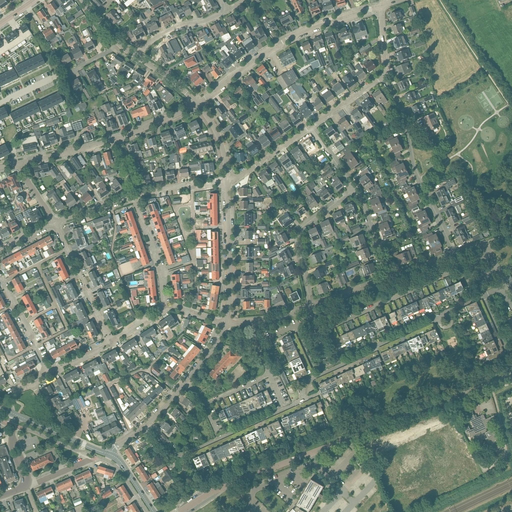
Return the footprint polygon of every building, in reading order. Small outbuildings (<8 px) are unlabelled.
[(65,9),(69,6),(70,7),(74,4),(71,0),(59,0),(61,2),(63,4),(59,6),(63,14),(67,11),(65,9)] [(123,0),(125,2),(125,3),(128,0),(136,0),(140,4),(144,1),(149,9),(151,8),(152,7),(150,5),(146,0),(123,0)] [(158,20),(159,22),(161,21),(165,27),(168,25),(167,24),(169,23),(169,22),(174,19),(169,12),(171,11),(165,0),(157,5),(159,8),(163,5),(167,12),(166,13),(167,15),(158,20)] [(299,0),(292,0),(298,14),(304,11),(300,4),(301,3),(299,0)] [(323,0),(324,2),(322,2),(323,5),(324,6),(325,11),(333,8),(331,4),(331,3),(329,0),(323,0)] [(184,7),(181,8),(185,16),(191,13),(189,9),(192,7),(190,4),(189,3),(188,1),(183,4),(184,7)] [(203,6),(205,10),(208,14),(214,11),(212,8),(216,6),(215,3),(214,4),(212,1),(205,5),(203,6)] [(60,12),(56,6),(53,2),(47,6),(52,13),(55,11),(57,14),(60,12)] [(123,11),(127,8),(122,2),(118,5),(123,11)] [(320,12),(319,8),(318,7),(316,2),(309,5),(313,15),(320,12)] [(275,4),(271,6),(276,15),(279,13),(275,4)] [(172,5),(169,7),(171,11),(174,17),(177,15),(179,20),(185,16),(181,8),(180,6),(176,8),(174,9),(172,5)] [(49,19),(45,14),(42,10),(37,14),(43,23),(49,19)] [(112,11),(106,15),(110,20),(109,21),(113,25),(115,22),(119,19),(120,19),(112,10),(112,11)] [(390,15),(393,22),(403,18),(400,11),(390,15)] [(289,13),(279,18),(283,26),(287,24),(289,23),(293,21),(289,13)] [(226,20),(228,24),(230,28),(235,25),(236,28),(242,25),(239,19),(236,21),(233,16),(226,20)] [(158,20),(157,20),(155,17),(152,18),(154,21),(145,26),(149,33),(156,29),(157,30),(158,29),(156,24),(159,22),(158,20)] [(278,28),(275,24),(273,19),(269,21),(267,18),(262,21),(266,29),(269,27),(271,31),(275,29),(275,30),(278,28)] [(57,31),(58,33),(62,31),(56,20),(52,23),(57,31)] [(248,23),(248,24),(246,20),(242,23),(249,33),(253,31),(248,23)] [(363,26),(362,23),(356,25),(356,26),(352,27),(354,34),(357,41),(362,39),(361,37),(368,35),(365,26),(363,26)] [(402,23),(397,25),(392,27),(395,35),(402,32),(401,28),(403,27),(402,23)] [(24,24),(19,28),(20,29),(18,31),(24,40),(32,35),(24,24)] [(133,33),(131,29),(126,31),(131,39),(134,37),(136,41),(146,36),(142,28),(143,28),(140,24),(137,26),(136,26),(136,27),(136,28),(138,30),(133,33)] [(210,28),(213,32),(215,36),(220,33),(221,36),(227,33),(224,28),(221,30),(218,24),(210,28)] [(259,24),(256,26),(259,29),(254,32),(260,43),(267,38),(259,24)] [(50,28),(42,33),(49,42),(52,47),(62,40),(59,36),(59,35),(56,37),(54,35),(50,28)] [(88,28),(82,32),(84,37),(88,35),(88,36),(92,34),(88,28)] [(339,34),(338,35),(339,38),(340,38),(341,41),(352,38),(350,31),(347,31),(346,28),(344,29),(344,28),(342,29),(342,30),(338,31),(339,34)] [(199,38),(197,39),(199,43),(208,38),(210,41),(213,39),(210,33),(207,35),(204,29),(196,33),(199,38)] [(16,33),(14,31),(9,34),(17,45),(24,40),(18,31),(16,33)] [(328,34),(325,35),(328,45),(335,43),(335,44),(337,51),(340,50),(336,40),(335,41),(334,39),(332,33),(331,33),(331,32),(327,33),(328,34)] [(182,40),(186,47),(187,47),(188,50),(196,46),(197,48),(200,46),(199,43),(197,39),(196,37),(193,39),(190,33),(183,37),(184,39),(182,40)] [(5,39),(2,40),(9,51),(17,45),(9,34),(4,38),(5,39)] [(324,43),(323,41),(321,36),(313,40),(317,50),(325,47),(323,43),(324,43)] [(395,39),(396,42),(394,42),(396,48),(406,45),(405,40),(406,40),(404,36),(395,39)] [(84,45),(88,52),(89,53),(91,51),(92,50),(91,50),(95,48),(89,37),(85,39),(87,43),(84,45)] [(246,40),(243,43),(249,51),(256,47),(252,42),(253,41),(251,37),(249,38),(246,40)] [(176,52),(177,53),(181,51),(175,39),(167,43),(172,54),(176,52)] [(234,55),(235,56),(238,60),(241,58),(245,56),(244,55),(240,50),(238,52),(237,50),(238,49),(234,44),(232,45),(230,42),(231,41),(230,39),(228,41),(225,43),(234,54),(234,55)] [(9,51),(2,40),(0,42),(0,41),(0,52),(2,55),(9,50),(9,51)] [(301,45),(303,49),(304,51),(308,49),(310,53),(313,51),(311,48),(308,41),(301,45)] [(82,55),(80,51),(76,44),(73,46),(75,50),(71,52),(75,59),(76,59),(76,60),(79,58),(79,57),(82,55)] [(165,46),(160,48),(161,48),(164,53),(162,54),(161,54),(166,63),(165,64),(166,64),(170,62),(172,61),(174,60),(171,53),(169,54),(167,50),(165,46)] [(222,62),(227,68),(228,69),(230,67),(230,66),(234,63),(229,57),(230,56),(227,53),(229,51),(225,46),(222,48),(224,50),(221,53),(226,59),(222,62)] [(399,52),(394,54),(395,57),(398,56),(400,61),(400,62),(400,61),(401,63),(403,62),(407,61),(408,60),(407,59),(408,59),(411,57),(408,49),(405,50),(399,52)] [(293,57),(290,50),(278,56),(280,59),(279,60),(280,60),(282,63),(285,67),(291,64),(289,59),(293,57)] [(318,60),(320,66),(321,66),(324,64),(319,51),(315,52),(318,60)] [(186,64),(188,68),(202,61),(197,52),(184,59),(185,61),(184,62),(186,65),(186,64)] [(60,67),(71,61),(73,60),(70,55),(68,56),(67,54),(60,58),(59,57),(56,59),(60,67)] [(35,57),(40,67),(45,64),(40,55),(35,57)] [(123,60),(116,56),(113,61),(111,65),(110,66),(107,68),(112,77),(116,73),(113,68),(116,63),(121,66),(124,62),(123,61),(123,60)] [(30,60),(34,69),(40,67),(35,57),(30,60)] [(34,69),(30,60),(25,62),(29,72),(34,69)] [(314,70),(320,66),(318,60),(311,63),(314,70)] [(363,64),(366,69),(369,73),(376,68),(371,61),(368,63),(367,61),(363,64)] [(404,65),(395,68),(396,71),(398,71),(400,76),(411,71),(407,61),(403,62),(404,65)] [(20,65),(24,74),(29,72),(25,62),(20,65)] [(121,66),(116,75),(120,77),(122,73),(124,74),(127,70),(130,72),(133,67),(126,63),(123,67),(121,66)] [(366,75),(363,71),(358,64),(355,67),(359,72),(356,74),(359,80),(366,75)] [(19,77),(24,74),(20,65),(14,67),(19,77)] [(208,65),(203,69),(206,73),(211,69),(208,65)] [(212,73),(216,79),(222,74),(220,72),(222,70),(219,67),(217,69),(214,66),(212,68),(214,71),(212,73)] [(267,71),(266,70),(263,66),(259,68),(256,69),(257,70),(257,71),(260,75),(263,73),(267,79),(269,78),(270,79),(273,77),(271,74),(269,75),(266,71),(267,71)] [(198,67),(192,69),(194,73),(196,72),(196,73),(199,76),(202,74),(200,70),(199,69),(198,67)] [(14,69),(8,72),(13,81),(18,78),(14,69)] [(134,75),(132,78),(134,79),(132,82),(138,85),(141,84),(138,82),(140,78),(141,79),(141,78),(144,74),(137,69),(136,71),(135,71),(133,74),(134,75)] [(283,89),(299,80),(292,69),(277,78),(283,89)] [(94,70),(86,74),(89,79),(89,80),(91,83),(92,83),(98,93),(105,89),(94,70)] [(13,81),(8,72),(3,74),(7,84),(13,81)] [(352,78),(354,77),(350,72),(348,73),(349,75),(343,79),(349,88),(356,83),(352,78)] [(196,73),(190,78),(192,81),(196,86),(203,80),(199,76),(196,73)] [(119,79),(115,75),(114,75),(113,77),(110,80),(115,84),(119,79)] [(143,85),(141,88),(146,90),(147,89),(147,88),(148,88),(149,89),(149,88),(151,85),(152,86),(152,85),(155,81),(155,80),(155,79),(153,77),(152,79),(148,77),(148,76),(143,85)] [(251,77),(251,78),(249,76),(243,81),(250,90),(257,85),(251,77)] [(410,88),(408,82),(410,81),(409,78),(397,83),(399,86),(401,91),(401,92),(410,88)] [(77,79),(70,83),(73,87),(74,89),(77,87),(80,92),(83,90),(81,87),(80,84),(77,79)] [(262,79),(258,81),(265,89),(268,87),(262,79)] [(318,85),(317,86),(313,81),(311,83),(318,93),(321,91),(318,85)] [(345,91),(342,87),(340,83),(333,88),(338,96),(345,91)] [(287,87),(283,91),(286,94),(290,91),(296,101),(297,101),(303,97),(303,96),(301,94),(296,86),(294,84),(288,88),(287,87)] [(246,95),(243,91),(240,87),(233,92),(237,97),(241,94),(243,97),(246,95)] [(161,98),(164,100),(167,104),(170,101),(169,99),(172,96),(163,88),(160,92),(163,95),(161,98)] [(92,98),(87,89),(84,91),(89,100),(92,98)] [(334,98),(332,94),(329,91),(322,95),(328,103),(334,98)] [(378,104),(382,101),(384,104),(387,102),(380,91),(373,96),(378,104)] [(413,92),(404,96),(406,99),(407,101),(408,100),(410,103),(417,100),(419,99),(416,94),(415,91),(413,92)] [(265,101),(270,97),(267,92),(262,96),(265,101)] [(63,102),(59,93),(53,96),(58,105),(63,102)] [(146,96),(148,102),(150,109),(153,108),(155,111),(161,108),(159,104),(158,101),(158,102),(156,98),(153,99),(152,100),(150,95),(149,93),(146,96)] [(53,96),(48,98),(52,107),(58,105),(53,96)] [(226,106),(226,105),(228,108),(234,104),(232,101),(228,96),(222,100),(226,106)] [(264,102),(259,96),(253,100),(258,106),(263,103),(264,102)] [(430,96),(421,100),(422,103),(412,107),(415,116),(425,112),(422,107),(425,105),(424,103),(425,102),(432,99),(430,96)] [(135,97),(123,103),(126,109),(134,105),(133,103),(137,100),(135,97)] [(271,97),(267,100),(277,113),(281,110),(271,97)] [(48,98),(43,100),(47,110),(52,107),(48,98)] [(324,105),(319,98),(315,101),(316,103),(313,105),(317,110),(318,111),(321,109),(320,108),(324,105)] [(370,102),(368,99),(361,104),(366,111),(367,111),(367,112),(375,106),(371,101),(370,102)] [(47,110),(43,100),(38,103),(42,112),(47,110)] [(35,114),(40,112),(36,102),(30,105),(35,114)] [(302,107),(299,109),(301,112),(303,114),(306,118),(309,116),(308,115),(312,112),(309,108),(307,105),(305,102),(301,105),(302,107)] [(111,110),(110,109),(109,104),(102,107),(104,113),(111,110)] [(30,105),(25,107),(29,116),(35,114),(30,105)] [(139,115),(140,117),(144,115),(145,116),(150,114),(147,106),(142,108),(131,112),(133,118),(139,115)] [(20,110),(24,119),(29,116),(25,107),(20,110)] [(221,109),(219,107),(214,111),(219,117),(220,116),(223,120),(229,115),(223,108),(221,109)] [(0,109),(0,114),(2,119),(8,117),(4,108),(0,109)] [(368,120),(365,116),(364,115),(363,113),(361,114),(357,109),(351,114),(356,121),(359,119),(363,124),(368,120)] [(19,121),(24,119),(20,110),(15,112),(19,121)] [(11,119),(13,122),(14,124),(19,121),(15,112),(9,115),(11,119)] [(291,120),(295,126),(299,123),(299,124),(302,122),(301,121),(302,121),(298,116),(295,113),(289,117),(291,120)] [(368,113),(364,115),(365,116),(368,120),(370,123),(373,120),(368,113)] [(127,124),(126,119),(124,114),(116,116),(120,126),(124,125),(124,126),(127,125),(127,124)] [(246,114),(239,119),(241,122),(248,118),(246,114)] [(433,114),(422,118),(425,125),(427,124),(430,131),(437,128),(439,127),(436,120),(433,114)] [(115,123),(114,124),(111,116),(108,118),(109,121),(106,122),(108,130),(111,129),(112,131),(117,129),(115,123)] [(350,126),(347,122),(345,118),(338,123),(343,130),(350,126)] [(279,124),(285,133),(292,128),(286,119),(279,124)] [(188,125),(190,129),(192,132),(196,131),(197,134),(201,132),(196,121),(188,125)] [(270,125),(267,121),(261,125),(265,131),(268,129),(267,127),(270,125)] [(74,132),(75,132),(82,129),(80,122),(72,125),(74,132)] [(356,122),(353,125),(361,136),(364,134),(356,122)] [(230,130),(236,139),(239,136),(241,139),(247,135),(245,132),(246,131),(242,125),(241,126),(239,123),(230,130)] [(63,125),(64,129),(68,140),(75,137),(71,126),(69,127),(68,124),(63,125)] [(81,135),(84,143),(91,140),(93,139),(90,133),(96,131),(93,125),(86,128),(88,133),(81,135)] [(181,126),(174,129),(176,134),(177,136),(179,139),(186,136),(183,130),(181,126)] [(329,137),(333,134),(336,139),(340,137),(336,131),(335,132),(332,127),(325,132),(329,137)] [(62,142),(68,140),(64,129),(58,131),(62,142)] [(281,135),(278,131),(277,129),(273,131),(273,130),(269,133),(274,140),(281,135)] [(341,133),(347,143),(349,145),(354,141),(352,139),(350,141),(346,136),(347,136),(344,131),(341,133)] [(168,132),(160,134),(162,141),(164,145),(166,144),(172,142),(171,141),(174,141),(171,132),(168,133),(168,132)] [(54,133),(48,135),(51,145),(58,143),(55,136),(54,133)] [(261,137),(258,139),(261,142),(260,142),(264,148),(264,147),(265,148),(268,146),(267,145),(270,143),(267,138),(266,138),(264,134),(261,137)] [(44,147),(51,145),(48,135),(41,137),(42,141),(44,147)] [(39,146),(35,136),(27,138),(30,151),(36,149),(36,147),(39,146)] [(390,144),(392,148),(400,144),(397,137),(393,140),(391,137),(384,140),(386,143),(388,142),(389,144),(390,144)] [(24,152),(30,151),(27,138),(18,140),(21,151),(24,150),(24,152)] [(154,138),(147,140),(149,145),(150,147),(153,146),(154,149),(157,148),(158,148),(161,147),(160,144),(156,145),(155,143),(154,138)] [(301,144),(307,153),(312,150),(315,148),(309,139),(301,144)] [(211,141),(206,142),(189,146),(192,155),(207,151),(208,154),(213,153),(211,141)] [(247,148),(252,156),(253,156),(253,157),(257,154),(257,153),(259,151),(254,143),(247,148)] [(142,156),(140,151),(139,151),(136,144),(130,146),(131,149),(128,151),(131,158),(139,156),(139,157),(142,156)] [(403,150),(400,144),(392,148),(393,151),(392,152),(393,154),(391,155),(394,161),(396,160),(401,158),(398,152),(403,150)] [(9,154),(5,145),(0,147),(0,149),(4,157),(9,154)] [(343,158),(347,164),(355,158),(352,155),(353,154),(352,152),(354,151),(352,148),(349,145),(342,150),(344,154),(345,153),(347,155),(343,158)] [(298,147),(291,152),(297,161),(302,158),(306,164),(310,161),(306,155),(305,154),(303,155),(298,147)] [(111,160),(109,152),(108,152),(108,151),(105,152),(105,153),(103,154),(104,158),(102,158),(103,162),(105,161),(106,165),(114,163),(113,159),(111,160)] [(244,157),(248,156),(248,160),(252,160),(247,152),(237,154),(237,153),(234,153),(235,158),(237,158),(238,162),(241,162),(242,162),(244,161),(244,157)] [(310,161),(312,163),(314,161),(311,157),(310,157),(308,154),(306,155),(310,161)] [(75,156),(70,160),(73,164),(78,170),(83,167),(82,166),(85,164),(86,164),(84,161),(83,160),(80,155),(77,158),(76,158),(75,156)] [(100,163),(100,160),(98,155),(92,157),(93,157),(90,158),(91,162),(94,161),(96,168),(99,167),(98,164),(100,163)] [(293,165),(289,159),(286,155),(280,160),(286,170),(293,165)] [(357,162),(355,158),(347,164),(351,169),(355,166),(357,169),(363,165),(361,162),(359,163),(358,161),(357,162)] [(396,160),(394,161),(389,163),(392,169),(394,168),(397,174),(398,173),(406,169),(403,163),(400,165),(399,162),(397,162),(396,160)] [(197,162),(189,163),(189,168),(190,172),(197,171),(197,175),(201,175),(206,174),(206,173),(213,172),(213,170),(214,170),(214,167),(213,167),(212,165),(212,163),(207,164),(202,165),(197,165),(197,162)] [(270,167),(273,171),(274,172),(277,170),(279,174),(282,171),(276,162),(270,167)] [(61,174),(65,179),(67,178),(74,173),(66,163),(59,168),(63,173),(61,174)] [(328,164),(322,169),(318,171),(321,176),(325,173),(324,172),(330,168),(328,164)] [(47,165),(34,168),(35,175),(36,178),(40,177),(40,174),(48,172),(47,165)] [(165,172),(166,175),(166,180),(174,179),(173,172),(177,171),(176,165),(172,165),(169,166),(170,171),(165,172)] [(179,170),(179,173),(180,178),(188,177),(187,169),(186,165),(182,166),(183,170),(179,170)] [(54,177),(58,174),(54,168),(50,171),(54,177)] [(162,180),(160,169),(157,170),(157,173),(153,174),(154,182),(162,180)] [(367,169),(364,171),(360,174),(362,176),(358,179),(362,185),(369,180),(367,177),(368,176),(367,174),(369,172),(367,169)] [(409,176),(406,169),(398,173),(399,177),(398,177),(399,180),(397,181),(399,185),(397,186),(398,188),(406,184),(405,181),(406,181),(405,178),(409,176)] [(273,181),(275,180),(272,177),(271,178),(265,170),(259,174),(265,183),(272,179),(273,181)] [(324,175),(321,177),(324,182),(328,179),(326,178),(330,175),(334,172),(332,170),(329,172),(328,173),(326,174),(324,175)] [(141,178),(142,183),(145,183),(146,184),(149,183),(149,182),(148,175),(145,176),(144,172),(138,173),(139,178),(141,178)] [(3,187),(4,189),(11,186),(15,194),(22,191),(15,174),(7,178),(8,179),(1,183),(0,183),(0,187),(1,188),(3,187)] [(83,182),(77,174),(74,176),(80,184),(83,182)] [(337,177),(334,179),(336,183),(333,186),(337,191),(344,187),(337,177)] [(115,180),(112,182),(114,184),(111,187),(115,193),(122,189),(115,180)] [(372,183),(369,180),(362,185),(366,191),(368,189),(370,191),(372,190),(373,192),(372,193),(381,189),(376,183),(374,184),(373,182),(372,183)] [(97,192),(101,198),(108,193),(104,188),(106,187),(103,182),(98,186),(101,189),(97,192)] [(271,191),(269,189),(270,189),(266,184),(263,186),(266,191),(268,193),(271,191)] [(406,184),(398,188),(400,187),(403,192),(405,191),(406,194),(407,193),(409,197),(417,193),(414,187),(411,188),(410,185),(408,186),(406,184)] [(78,189),(84,195),(81,198),(85,203),(91,198),(89,195),(92,193),(85,185),(78,189)] [(324,186),(316,192),(319,196),(320,195),(324,201),(330,196),(326,190),(324,186)] [(247,188),(240,188),(240,197),(245,196),(251,196),(251,189),(247,189),(247,188)] [(262,195),(257,188),(253,190),(258,197),(262,195)] [(436,192),(439,199),(450,194),(447,188),(441,190),(436,192)] [(370,201),(372,207),(381,204),(380,200),(381,200),(380,197),(382,197),(381,193),(382,193),(381,189),(372,193),(374,199),(370,201)] [(420,199),(417,193),(409,197),(406,198),(408,202),(409,201),(410,203),(407,205),(410,211),(418,207),(417,204),(418,203),(417,201),(420,199)] [(65,201),(69,208),(76,203),(69,194),(66,196),(68,198),(65,201)] [(453,201),(450,194),(439,199),(442,206),(450,203),(450,202),(453,201)] [(26,209),(22,203),(23,202),(24,199),(22,196),(19,195),(16,197),(16,200),(17,203),(16,203),(21,212),(26,209)] [(318,205),(311,195),(305,200),(307,203),(311,209),(318,205)] [(60,201),(58,198),(57,196),(53,199),(57,204),(53,206),(57,211),(64,207),(60,201)] [(150,213),(157,211),(154,204),(156,203),(155,199),(148,200),(149,205),(148,205),(150,213)] [(247,201),(240,201),(241,209),(247,209),(254,209),(253,204),(249,204),(249,206),(247,206),(247,201)] [(345,205),(345,206),(344,206),(349,218),(356,215),(355,211),(356,211),(355,208),(354,208),(352,203),(348,205),(347,204),(345,205)] [(383,203),(381,204),(372,207),(374,214),(377,213),(379,216),(379,215),(381,215),(382,217),(388,215),(387,212),(386,209),(384,210),(383,208),(385,207),(383,203)] [(300,217),(307,212),(301,204),(295,209),(300,217)] [(418,217),(420,220),(428,217),(425,210),(422,212),(421,209),(420,210),(419,210),(418,207),(412,210),(413,212),(412,213),(414,216),(416,215),(417,217),(418,217)] [(458,213),(455,207),(452,209),(445,212),(448,218),(458,213)] [(32,213),(30,209),(23,213),(26,219),(29,217),(32,222),(33,222),(34,223),(36,221),(37,220),(41,218),(37,210),(32,213)] [(127,221),(133,219),(131,211),(124,214),(127,221)] [(159,218),(157,211),(150,213),(153,221),(159,218)] [(340,212),(332,215),(336,223),(340,221),(341,224),(345,222),(340,212)] [(12,222),(8,224),(12,233),(19,229),(17,226),(19,226),(12,213),(8,215),(12,222)] [(284,216),(278,220),(282,226),(284,224),(286,227),(293,222),(287,213),(284,216)] [(461,220),(458,213),(448,218),(451,224),(458,221),(461,220)] [(255,214),(251,214),(245,214),(245,225),(252,225),(252,221),(255,221),(255,220),(255,215),(255,214)] [(379,225),(381,231),(390,228),(388,225),(389,224),(388,222),(390,221),(389,218),(388,215),(382,217),(383,220),(382,220),(383,223),(379,225)] [(104,229),(104,231),(108,230),(106,224),(110,222),(108,216),(100,219),(104,229)] [(431,223),(428,217),(420,220),(421,224),(420,224),(421,227),(419,228),(422,234),(429,231),(427,228),(428,228),(426,225),(431,223)] [(159,218),(153,221),(155,228),(162,226),(159,218)] [(104,229),(100,219),(93,221),(95,227),(99,226),(101,232),(104,231),(104,229)] [(129,229),(136,226),(133,219),(127,221),(129,229)] [(328,220),(320,224),(324,233),(323,234),(322,233),(324,237),(334,232),(328,220)] [(0,228),(0,237),(1,239),(9,235),(6,228),(8,227),(6,221),(1,224),(2,226),(1,227),(2,228),(0,228)] [(75,239),(83,237),(80,227),(80,225),(74,227),(75,229),(72,230),(73,232),(74,236),(73,236),(74,239),(75,239)] [(132,236),(139,234),(136,226),(129,229),(132,236)] [(164,233),(162,226),(155,228),(158,235),(164,233)] [(457,237),(467,233),(464,226),(454,231),(457,237)] [(319,236),(316,228),(308,231),(313,243),(320,240),(321,241),(321,242),(323,248),(327,246),(322,235),(319,236)] [(391,232),(390,228),(381,231),(383,238),(388,236),(390,242),(397,240),(395,234),(393,234),(392,231),(391,232)] [(278,230),(275,231),(280,241),(277,243),(279,246),(288,241),(283,231),(279,233),(278,230)] [(245,231),(245,239),(252,239),(252,235),(256,235),(256,231),(245,231)] [(94,233),(91,235),(93,239),(92,240),(94,244),(99,241),(96,235),(95,235),(94,233)] [(164,233),(158,235),(161,243),(167,241),(164,233)] [(429,240),(431,244),(439,240),(436,234),(433,235),(433,234),(431,235),(430,233),(423,236),(425,240),(427,239),(428,241),(429,240)] [(470,236),(469,236),(467,233),(457,237),(460,244),(471,239),(470,236)] [(135,244),(141,241),(139,234),(132,236),(135,244)] [(49,236),(43,239),(46,245),(49,251),(51,255),(54,254),(52,250),(49,244),(53,242),(52,241),(57,239),(55,235),(50,238),(49,236)] [(355,242),(356,246),(365,243),(362,235),(351,239),(352,243),(355,242)] [(78,247),(80,250),(84,248),(88,246),(85,236),(84,237),(83,237),(75,239),(77,247),(78,247)] [(46,245),(43,239),(43,238),(40,240),(40,241),(37,243),(40,248),(46,245)] [(442,246),(439,240),(431,244),(432,247),(431,248),(432,251),(430,252),(432,255),(435,253),(436,256),(441,254),(440,251),(442,250),(440,247),(442,246)] [(137,251),(144,249),(141,241),(135,244),(136,247),(133,248),(135,252),(137,251)] [(170,248),(167,241),(161,243),(163,250),(170,248)] [(31,246),(34,252),(37,257),(39,261),(42,260),(39,255),(39,254),(37,250),(40,248),(37,243),(31,246)] [(31,246),(25,249),(28,255),(34,252),(31,246)] [(405,250),(401,251),(402,254),(405,263),(412,260),(411,257),(410,256),(413,254),(415,254),(415,252),(413,246),(407,248),(405,249),(405,250)] [(172,255),(170,248),(163,250),(166,257),(172,255)] [(246,257),(252,257),(257,257),(257,251),(260,251),(260,248),(252,248),(246,248),(246,257)] [(282,257),(284,261),(292,257),(288,250),(286,251),(284,248),(269,255),(269,260),(278,255),(279,258),(282,257)] [(22,258),(25,264),(27,268),(30,267),(28,262),(25,257),(28,255),(25,249),(19,252),(22,258)] [(140,258),(146,256),(144,249),(137,251),(140,258)] [(361,255),(362,260),(370,257),(367,249),(356,253),(358,256),(361,255)] [(82,261),(90,257),(88,253),(85,254),(84,251),(79,254),(82,261)] [(323,254),(325,253),(324,251),(310,257),(311,259),(312,259),(314,264),(313,264),(321,261),(322,261),(325,260),(325,259),(326,258),(326,257),(325,255),(323,256),(323,255),(323,254)] [(19,252),(13,255),(16,261),(22,258),(19,252)] [(395,253),(392,254),(394,261),(395,263),(398,262),(399,265),(405,263),(402,254),(398,255),(398,254),(395,255),(395,253)] [(7,258),(10,264),(13,270),(15,274),(18,273),(15,268),(13,263),(16,261),(13,255),(13,254),(10,256),(10,257),(7,258)] [(176,258),(175,254),(172,255),(166,257),(168,265),(181,261),(183,264),(190,262),(188,255),(180,258),(180,257),(176,258)] [(146,256),(140,258),(143,266),(149,264),(146,256)] [(94,264),(90,257),(82,261),(85,268),(89,266),(91,269),(97,266),(102,263),(101,261),(94,264)] [(5,267),(10,264),(7,258),(1,261),(1,262),(0,263),(0,266),(2,271),(5,269),(6,269),(5,267)] [(54,261),(57,267),(63,265),(60,258),(54,261)] [(260,264),(253,264),(253,263),(246,263),(246,271),(253,271),(256,271),(256,267),(260,267),(260,264)] [(363,269),(363,271),(365,276),(366,275),(367,276),(376,273),(376,272),(377,272),(375,268),(374,268),(373,263),(363,267),(364,268),(363,269)] [(209,272),(211,272),(218,272),(218,264),(211,264),(208,264),(208,270),(205,270),(205,274),(209,274),(209,272)] [(57,267),(59,274),(66,271),(63,265),(57,267)] [(272,275),(279,271),(281,275),(284,273),(285,277),(295,273),(292,265),(285,268),(284,267),(278,269),(278,268),(270,272),(272,275)] [(316,279),(326,275),(324,271),(327,270),(326,267),(314,272),(316,279)] [(144,280),(147,280),(154,279),(153,271),(150,271),(149,268),(143,270),(144,280)] [(68,277),(66,271),(59,274),(62,280),(68,277)] [(88,274),(91,281),(97,278),(93,271),(88,274)] [(341,278),(340,274),(337,275),(336,275),(337,279),(340,286),(344,284),(341,278)] [(17,277),(11,280),(14,287),(20,284),(24,282),(21,275),(17,277)] [(450,276),(455,285),(456,289),(455,290),(457,294),(464,291),(460,282),(458,284),(454,275),(450,276)] [(242,281),(241,281),(242,284),(243,284),(243,285),(254,284),(254,276),(249,276),(247,276),(242,277),(242,281)] [(455,295),(457,294),(455,290),(456,289),(455,285),(452,286),(448,277),(445,278),(446,281),(451,292),(449,292),(453,299),(456,298),(455,295)] [(100,285),(97,278),(91,281),(95,288),(100,285)] [(443,279),(440,281),(446,294),(444,295),(446,299),(447,302),(453,299),(449,292),(451,292),(446,281),(444,282),(443,279)] [(182,280),(182,282),(179,282),(172,283),(173,291),(180,290),(183,290),(182,284),(186,284),(186,280),(182,280)] [(441,302),(446,299),(444,295),(446,294),(440,281),(437,282),(438,284),(437,285),(438,287),(436,288),(438,292),(440,296),(438,297),(441,302)] [(320,294),(328,291),(331,290),(327,282),(317,287),(319,291),(319,292),(320,294)] [(66,294),(69,292),(74,290),(71,283),(65,285),(67,288),(64,290),(66,294)] [(20,284),(14,287),(18,293),(23,290),(20,284)] [(435,304),(441,302),(438,297),(440,296),(438,292),(436,293),(432,284),(429,286),(433,295),(435,299),(433,300),(435,304)] [(208,293),(211,294),(217,295),(219,287),(212,286),(211,288),(209,288),(208,293)] [(55,299),(60,297),(55,287),(51,289),(55,299)] [(256,288),(256,287),(251,287),(251,290),(243,290),(243,292),(241,292),(241,297),(243,297),(250,297),(250,293),(262,292),(262,288),(256,288)] [(436,306),(435,304),(433,300),(435,299),(433,295),(430,296),(426,287),(423,288),(427,297),(429,301),(427,302),(429,306),(432,305),(433,307),(436,306)] [(288,288),(284,290),(288,298),(291,297),(293,303),(300,299),(297,291),(292,294),(290,288),(288,288)] [(74,290),(69,292),(72,299),(78,297),(74,290)] [(103,291),(97,293),(100,300),(106,298),(109,296),(106,291),(103,292),(103,291)] [(419,312),(424,309),(422,305),(424,304),(422,300),(419,301),(415,292),(412,293),(416,302),(418,306),(417,307),(419,312)] [(211,294),(208,293),(207,293),(207,295),(207,298),(210,298),(209,301),(216,302),(217,295),(211,294)] [(24,304),(30,301),(27,294),(21,297),(24,304)] [(285,305),(280,294),(277,296),(279,299),(273,301),(277,309),(285,305)] [(407,296),(411,305),(413,309),(411,309),(413,314),(419,312),(417,307),(418,306),(416,302),(414,303),(410,294),(407,296)] [(429,301),(427,297),(425,298),(423,294),(420,295),(422,300),(424,304),(422,305),(424,309),(427,308),(428,310),(430,309),(429,306),(427,302),(429,301)] [(106,298),(100,300),(104,308),(109,305),(112,304),(109,296),(106,298)] [(60,309),(63,307),(64,307),(60,297),(55,299),(60,309)] [(404,297),(401,298),(405,307),(407,311),(406,312),(408,316),(413,314),(411,309),(413,309),(411,305),(408,306),(404,297)] [(400,309),(400,310),(402,314),(400,314),(402,319),(408,316),(406,312),(407,311),(405,307),(403,308),(399,299),(396,301),(400,309)] [(480,300),(465,307),(468,312),(470,311),(479,308),(478,305),(482,303),(480,300)] [(24,304),(28,310),(33,307),(30,301),(24,304)] [(78,312),(84,309),(80,302),(75,305),(76,308),(73,309),(75,314),(78,312)] [(403,321),(402,319),(400,314),(402,314),(400,310),(397,311),(393,302),(390,303),(394,312),(396,316),(395,317),(397,321),(400,320),(401,322),(403,321)] [(391,324),(397,321),(395,317),(396,316),(394,312),(392,313),(388,304),(383,306),(391,324)] [(484,309),(483,306),(479,308),(470,311),(472,317),(483,312),(482,310),(484,309)] [(37,313),(33,307),(28,310),(31,316),(37,313)] [(389,325),(385,316),(383,317),(379,308),(376,310),(380,319),(384,327),(389,325)] [(87,316),(84,309),(78,312),(81,319),(87,316)] [(110,320),(115,317),(112,310),(106,313),(110,320)] [(370,312),(374,321),(378,330),(379,332),(385,329),(384,327),(380,319),(377,320),(373,311),(370,312)] [(483,312),(472,317),(475,322),(484,319),(483,316),(487,314),(485,311),(483,312)] [(0,323),(1,323),(10,319),(7,312),(5,313),(4,312),(0,314),(1,315),(2,318),(0,319),(0,323)] [(365,315),(369,324),(373,332),(378,330),(374,321),(372,322),(368,313),(365,315)] [(171,315),(164,320),(167,325),(171,330),(179,324),(175,317),(172,318),(171,315)] [(110,320),(113,327),(116,326),(117,329),(123,326),(118,316),(110,320)] [(359,317),(363,326),(367,335),(368,337),(374,335),(373,332),(369,324),(366,325),(362,316),(359,317)] [(486,321),(489,320),(488,317),(484,319),(475,322),(477,328),(487,323),(486,321)] [(40,318),(34,321),(37,327),(43,324),(46,323),(47,322),(46,319),(41,321),(40,318)] [(367,335),(363,326),(361,327),(357,318),(354,320),(358,329),(362,337),(367,335)] [(7,328),(13,325),(10,319),(1,323),(4,329),(7,328)] [(164,320),(157,324),(161,329),(167,325),(164,320)] [(86,324),(89,331),(95,328),(91,321),(86,324)] [(348,322),(352,331),(356,340),(362,337),(358,329),(355,330),(351,321),(348,322)] [(487,327),(492,325),(490,322),(487,323),(477,328),(480,333),(489,329),(487,327)] [(43,324),(37,327),(40,333),(49,329),(47,325),(46,323),(43,324)] [(204,327),(201,334),(207,337),(211,330),(207,328),(208,325),(204,323),(203,326),(204,327)] [(347,334),(351,342),(356,340),(352,331),(350,332),(346,323),(343,324),(347,334)] [(7,328),(10,334),(16,331),(13,325),(7,328)] [(348,344),(351,342),(347,334),(344,335),(340,326),(337,327),(341,336),(345,345),(346,347),(349,346),(348,344)] [(431,326),(428,327),(430,332),(433,340),(435,342),(440,340),(435,329),(433,330),(431,326)] [(152,327),(146,331),(149,337),(150,339),(156,335),(155,333),(156,333),(152,327)] [(98,335),(95,328),(89,331),(93,338),(98,335)] [(335,328),(332,329),(336,338),(331,341),(331,340),(330,341),(334,350),(345,345),(341,336),(339,337),(335,328)] [(428,342),(433,340),(430,332),(427,333),(425,328),(422,330),(423,331),(428,342)] [(493,328),(489,329),(480,333),(482,339),(491,335),(490,332),(494,331),(493,328)] [(49,329),(40,333),(43,339),(51,335),(49,333),(51,332),(49,329)] [(72,332),(71,330),(63,334),(65,338),(67,337),(68,338),(73,335),(72,332)] [(16,331),(10,334),(13,340),(19,337),(16,331)] [(146,331),(139,336),(145,345),(151,340),(150,339),(149,337),(146,331)] [(420,331),(417,332),(419,337),(424,348),(424,349),(430,346),(428,342),(423,331),(420,332),(420,331)] [(282,340),(285,345),(296,340),(293,335),(292,335),(291,332),(278,338),(279,341),(282,340)] [(285,352),(287,351),(295,347),(294,344),(300,342),(296,333),(293,335),(296,340),(285,345),(282,346),(285,352)] [(411,335),(413,339),(418,350),(424,348),(419,337),(416,338),(414,333),(411,335)] [(481,342),(482,345),(485,344),(493,340),(492,338),(497,336),(495,333),(491,335),(482,339),(483,341),(481,342)] [(207,337),(201,334),(197,341),(203,344),(207,337)] [(409,336),(406,337),(408,341),(412,350),(415,349),(416,352),(418,350),(413,339),(411,340),(409,336)] [(13,348),(17,346),(23,343),(19,337),(13,340),(10,342),(13,348)] [(406,353),(412,350),(408,341),(405,343),(403,338),(400,340),(402,344),(406,353)] [(493,340),(485,344),(487,350),(496,346),(495,343),(499,342),(498,338),(493,340)] [(134,339),(127,343),(131,349),(137,344),(134,339)] [(159,343),(161,346),(157,349),(160,353),(168,347),(163,340),(159,343)] [(68,344),(67,341),(64,342),(65,344),(61,346),(65,353),(71,350),(68,344)] [(68,344),(71,350),(77,347),(74,341),(68,344)] [(397,346),(401,355),(406,353),(402,344),(400,345),(398,341),(395,342),(397,346)] [(17,346),(13,348),(9,350),(5,352),(7,355),(13,356),(11,352),(18,348),(20,352),(26,349),(23,343),(17,346)] [(124,353),(131,349),(127,343),(121,347),(124,353)] [(391,349),(395,358),(401,355),(397,346),(394,347),(392,343),(389,345),(391,349)] [(54,347),(56,350),(59,356),(65,353),(61,346),(60,344),(54,347)] [(299,345),(295,347),(287,351),(285,352),(287,357),(290,356),(298,352),(296,350),(301,348),(299,345)] [(146,346),(143,348),(146,352),(149,356),(150,359),(153,357),(152,354),(151,354),(146,346)] [(195,346),(189,352),(195,356),(200,350),(195,346)] [(396,360),(395,358),(391,349),(389,350),(387,346),(378,350),(384,363),(390,360),(391,362),(396,360)] [(496,346),(487,350),(485,351),(488,356),(492,355),(494,360),(490,362),(505,355),(501,347),(497,349),(496,346)] [(178,356),(179,354),(175,350),(171,347),(168,350),(170,353),(173,352),(178,356)] [(53,359),(59,356),(56,350),(50,353),(53,359)] [(108,353),(112,362),(113,362),(116,361),(115,358),(118,356),(115,350),(108,353)] [(302,350),(298,352),(290,356),(287,357),(290,363),(292,362),(300,358),(299,355),(303,353),(302,350)] [(214,368),(220,374),(233,360),(236,362),(241,356),(237,353),(235,355),(230,351),(214,368)] [(189,352),(184,358),(189,362),(195,356),(189,352)] [(112,362),(108,353),(101,357),(104,363),(108,361),(109,363),(112,362)] [(372,355),(374,360),(376,364),(374,365),(376,369),(382,367),(380,363),(382,362),(379,357),(377,358),(375,354),(372,355)] [(122,355),(120,357),(122,361),(125,365),(126,367),(128,366),(127,363),(125,359),(122,355)] [(304,356),(300,358),(292,362),(295,367),(303,363),(301,361),(306,359),(304,356)] [(371,371),(376,369),(374,365),(376,364),(374,360),(371,361),(369,357),(366,358),(368,360),(370,367),(369,367),(371,371)] [(178,361),(177,362),(184,369),(189,362),(184,358),(182,361),(180,359),(178,361)] [(17,377),(23,373),(20,367),(18,363),(16,359),(13,360),(18,369),(14,371),(17,377)] [(365,374),(371,371),(369,367),(370,367),(368,360),(365,361),(364,359),(361,360),(363,365),(365,369),(364,370),(365,374)] [(96,360),(89,363),(92,369),(94,373),(100,369),(98,365),(96,360)] [(26,364),(29,370),(35,367),(32,361),(26,364)] [(295,367),(292,368),(294,374),(305,369),(304,366),(308,364),(307,361),(303,363),(295,367)] [(175,364),(172,368),(179,375),(184,369),(177,362),(175,364)] [(360,376),(365,374),(364,370),(365,369),(363,365),(360,366),(359,362),(356,363),(357,367),(359,372),(358,372),(360,376)] [(92,369),(89,363),(82,367),(85,373),(92,369)] [(26,364),(20,367),(23,373),(29,370),(26,364)] [(110,381),(106,374),(101,365),(101,364),(98,365),(100,369),(101,371),(102,372),(103,375),(102,375),(106,383),(110,381)] [(361,379),(360,376),(358,372),(359,372),(357,367),(355,368),(353,364),(351,365),(354,374),(353,375),(354,379),(355,381),(356,381),(361,379)] [(345,368),(346,372),(348,374),(346,375),(349,382),(352,380),(353,382),(355,381),(354,379),(353,375),(354,374),(351,365),(350,365),(352,370),(350,371),(348,366),(345,368)] [(309,367),(305,369),(294,374),(292,375),(294,380),(297,379),(309,374),(308,371),(311,370),(309,367)] [(152,371),(157,376),(160,372),(154,368),(154,369),(153,368),(151,370),(152,371)] [(171,374),(169,376),(174,381),(179,375),(172,368),(169,371),(169,372),(171,374)] [(214,379),(220,374),(214,368),(209,374),(214,379)] [(343,384),(349,382),(346,375),(348,374),(346,372),(344,373),(342,369),(339,370),(341,375),(342,377),(340,377),(343,384)] [(88,386),(87,384),(82,375),(80,376),(76,370),(69,373),(72,379),(74,382),(81,379),(85,387),(88,386)] [(338,387),(343,384),(340,377),(342,377),(341,375),(339,376),(337,371),(334,373),(336,377),(337,379),(335,380),(338,387)] [(72,379),(69,373),(62,377),(65,382),(72,379)] [(339,389),(338,387),(335,380),(337,379),(336,377),(333,378),(331,374),(328,375),(330,379),(331,382),(330,382),(334,391),(339,389)] [(326,376),(323,378),(325,382),(326,384),(324,385),(328,394),(334,391),(330,382),(331,382),(330,379),(328,381),(326,376)] [(155,380),(151,377),(149,379),(153,382),(156,385),(158,383),(155,380)] [(61,391),(65,389),(59,378),(56,380),(61,391)] [(325,382),(322,383),(320,379),(317,380),(320,387),(319,387),(323,396),(328,394),(324,385),(326,384),(325,382)] [(272,401),(267,390),(264,392),(260,382),(257,384),(261,393),(267,404),(272,401)] [(43,389),(43,390),(46,396),(47,396),(52,393),(50,389),(53,387),(50,383),(47,385),(48,386),(43,389)] [(105,402),(111,399),(105,387),(105,388),(103,384),(92,390),(94,393),(99,391),(105,402)] [(153,391),(157,396),(163,390),(159,385),(153,391)] [(113,387),(109,389),(114,397),(118,395),(113,387)] [(244,390),(241,391),(250,411),(256,409),(249,393),(249,394),(251,398),(248,399),(244,390)] [(261,406),(267,404),(261,393),(259,394),(257,390),(254,391),(261,406)] [(153,391),(148,397),(152,401),(157,396),(153,391)] [(239,392),(236,394),(240,403),(245,414),(250,411),(241,391),(245,400),(243,401),(239,392)] [(249,393),(256,409),(261,406),(254,391),(256,395),(254,396),(252,392),(249,393)] [(233,395),(230,396),(234,405),(239,416),(245,414),(240,403),(237,404),(233,395)] [(57,409),(60,408),(64,405),(62,402),(61,403),(60,400),(59,400),(57,396),(49,400),(53,408),(55,406),(57,409)] [(148,397),(142,402),(147,406),(152,401),(148,397)] [(228,397),(225,399),(227,405),(229,408),(234,418),(239,416),(234,405),(232,406),(228,397)] [(188,405),(192,408),(194,405),(191,402),(186,398),(181,404),(186,408),(188,405)] [(322,406),(320,402),(318,403),(316,399),(313,400),(317,409),(316,409),(318,414),(323,411),(321,407),(322,406)] [(137,407),(141,411),(147,406),(142,402),(141,400),(135,405),(137,407)] [(228,421),(234,418),(229,408),(227,405),(225,406),(222,400),(219,401),(223,410),(227,419),(228,421)] [(312,416),(318,414),(316,409),(317,409),(313,400),(315,404),(312,406),(310,401),(308,402),(312,411),(310,412),(312,416)] [(227,419),(223,410),(221,411),(217,402),(214,404),(223,424),(228,421),(227,419)] [(306,419),(312,416),(310,412),(312,411),(308,402),(307,403),(309,407),(307,408),(305,404),(302,405),(304,409),(306,414),(305,415),(306,419)] [(64,405),(60,408),(60,410),(62,413),(68,410),(65,405),(64,405)] [(84,405),(76,408),(80,418),(88,415),(84,405)] [(304,420),(306,419),(305,415),(306,414),(304,409),(301,411),(299,406),(297,407),(301,416),(299,417),(301,421),(302,423),(305,422),(304,420)] [(136,417),(141,411),(137,407),(132,412),(136,417)] [(295,424),(301,421),(299,417),(301,416),(297,407),(296,408),(298,412),(296,413),(294,409),(291,410),(293,414),(295,419),(293,420),(295,424)] [(105,437),(112,434),(110,429),(111,429),(110,425),(108,421),(106,417),(104,414),(103,414),(101,408),(95,411),(98,420),(102,419),(106,427),(101,429),(105,437)] [(184,421),(186,419),(176,409),(171,415),(176,420),(178,417),(184,421)] [(287,416),(287,417),(289,421),(288,422),(291,428),(296,426),(295,424),(293,420),(295,419),(293,414),(290,415),(289,411),(285,413),(287,416)] [(130,422),(136,417),(132,412),(126,418),(130,422)] [(468,426),(463,429),(466,435),(467,434),(469,438),(471,437),(474,442),(475,441),(478,446),(483,443),(481,440),(484,439),(488,447),(489,446),(489,447),(491,446),(491,445),(492,445),(495,451),(498,449),(499,451),(502,449),(500,444),(498,445),(496,441),(498,440),(495,434),(497,433),(495,428),(487,432),(486,429),(489,428),(486,423),(495,419),(497,418),(496,414),(493,416),(486,419),(483,415),(480,416),(477,417),(475,418),(474,416),(472,412),(467,414),(469,417),(466,418),(468,423),(471,422),(474,428),(470,430),(468,426)] [(65,418),(63,414),(58,417),(61,425),(66,422),(67,424),(71,423),(70,421),(71,420),(69,416),(65,418)] [(285,431),(291,428),(288,422),(289,421),(287,417),(287,416),(285,417),(285,416),(284,417),(283,414),(280,415),(283,422),(281,422),(285,431)] [(283,432),(278,420),(278,421),(276,422),(274,418),(271,419),(273,423),(278,434),(283,432)] [(108,421),(110,425),(111,429),(110,429),(112,434),(121,430),(116,421),(114,423),(112,419),(108,421)] [(273,437),(278,434),(273,423),(270,425),(268,420),(266,421),(273,437)] [(266,421),(265,422),(267,426),(265,427),(263,423),(260,424),(262,428),(267,439),(273,437),(266,421)] [(164,423),(160,428),(166,432),(169,435),(172,431),(174,429),(174,428),(171,425),(170,426),(165,422),(164,423)] [(411,438),(408,439),(413,450),(412,450),(414,454),(415,453),(417,457),(416,457),(418,461),(419,460),(420,464),(419,464),(421,468),(422,467),(424,471),(423,471),(424,475),(426,474),(427,478),(426,478),(429,486),(463,470),(459,462),(458,463),(457,459),(458,459),(456,455),(455,456),(453,452),(454,452),(453,448),(451,449),(450,445),(451,445),(449,441),(448,442),(446,438),(448,438),(446,434),(445,434),(440,424),(437,425),(437,424),(433,426),(430,427),(430,426),(426,428),(426,427),(420,430),(420,431),(416,433),(417,434),(414,435),(410,437),(411,438)] [(255,426),(261,439),(262,442),(267,439),(262,428),(259,429),(257,425),(255,426)] [(255,426),(254,427),(256,431),(254,432),(252,428),(249,429),(251,433),(255,442),(261,439),(255,426)] [(106,438),(105,437),(101,429),(100,430),(95,432),(100,441),(106,438)] [(256,444),(255,442),(251,433),(248,434),(246,430),(244,431),(250,444),(251,447),(256,444)] [(244,431),(243,432),(245,436),(243,437),(241,433),(238,434),(240,438),(244,447),(250,444),(244,431)] [(165,445),(169,441),(162,434),(159,437),(163,441),(162,442),(165,445)] [(245,448),(244,447),(240,438),(237,439),(236,435),(232,436),(234,441),(239,450),(245,448)] [(239,450),(234,441),(232,442),(230,438),(227,439),(229,443),(234,454),(240,452),(239,450)] [(456,445),(458,451),(464,449),(460,440),(451,443),(452,447),(456,445)] [(222,441),(219,442),(226,458),(234,454),(229,443),(226,444),(224,446),(222,441)] [(215,449),(220,460),(226,458),(219,442),(219,443),(221,447),(218,448),(216,444),(213,445),(215,449)] [(377,453),(374,455),(394,496),(393,496),(396,502),(413,494),(410,489),(412,488),(410,484),(407,485),(387,444),(381,447),(381,448),(376,451),(377,453)] [(208,448),(210,452),(215,463),(220,460),(215,449),(213,450),(211,446),(208,448)] [(0,472),(2,477),(5,476),(13,473),(14,473),(5,447),(3,448),(0,448),(0,472)] [(124,451),(128,458),(135,453),(133,451),(133,449),(131,447),(124,451)] [(204,454),(209,465),(215,463),(210,452),(207,453),(205,449),(202,450),(204,454)] [(197,453),(199,457),(203,465),(204,468),(209,465),(204,454),(202,455),(200,451),(197,453)] [(139,460),(135,453),(128,458),(133,464),(137,462),(137,461),(139,460)] [(29,464),(33,471),(54,462),(50,454),(32,462),(32,463),(29,464)] [(203,465),(199,457),(196,458),(194,454),(191,455),(198,470),(204,468),(203,465)] [(135,468),(140,475),(144,472),(142,468),(144,467),(142,464),(140,465),(139,466),(135,468)] [(98,466),(95,475),(103,477),(104,474),(106,469),(98,466)] [(106,469),(104,474),(108,476),(107,478),(111,479),(111,477),(112,477),(113,471),(106,469)] [(169,481),(173,478),(168,469),(164,472),(163,472),(169,481)] [(89,470),(81,474),(86,484),(93,482),(91,478),(92,478),(91,476),(89,470)] [(144,472),(140,475),(144,482),(148,479),(149,479),(151,477),(149,474),(147,476),(144,472)] [(13,473),(5,476),(7,483),(16,480),(13,473)] [(81,474),(74,477),(77,482),(78,484),(79,487),(86,484),(81,474)] [(62,482),(66,490),(73,486),(70,479),(62,482)] [(293,508),(289,511),(309,511),(318,497),(319,497),(322,499),(324,496),(320,494),(324,487),(320,485),(320,483),(320,482),(319,481),(318,481),(317,480),(316,480),(315,480),(314,481),(311,479),(295,506),(297,506),(295,508),(294,510),(293,508)] [(155,484),(153,481),(151,483),(146,486),(151,493),(160,486),(158,482),(155,484)] [(66,490),(62,482),(55,485),(58,493),(66,490)] [(122,495),(127,492),(122,485),(115,490),(120,497),(122,495)] [(161,486),(160,486),(151,493),(155,499),(165,493),(161,486)] [(43,490),(47,498),(51,496),(54,495),(53,492),(51,487),(43,490)] [(47,498),(43,490),(36,493),(40,502),(43,501),(43,502),(48,500),(47,498)] [(102,495),(103,496),(101,496),(103,499),(112,494),(109,490),(109,491),(108,490),(105,493),(102,495)] [(127,492),(122,495),(124,499),(122,500),(124,503),(126,502),(127,501),(131,499),(127,492)] [(80,498),(72,502),(74,506),(82,503),(80,498)] [(23,499),(18,500),(22,511),(28,511),(30,511),(28,505),(25,506),(23,499)] [(22,511),(18,500),(13,502),(16,509),(17,511),(15,511),(22,511)] [(128,506),(126,507),(128,510),(128,511),(134,511),(138,510),(134,503),(129,505),(128,506)]
